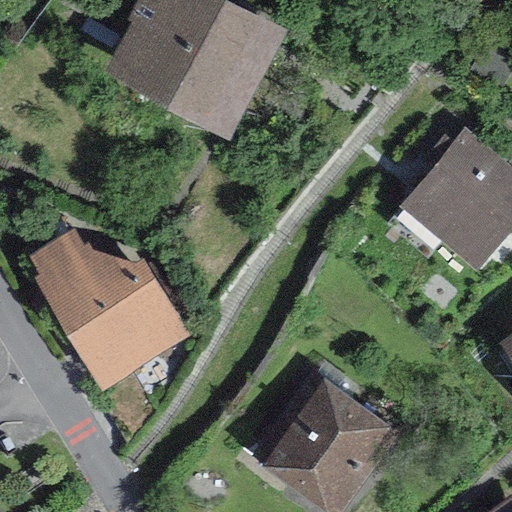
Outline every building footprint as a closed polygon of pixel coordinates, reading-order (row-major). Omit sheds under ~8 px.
[(136,0),(133,6),(137,9),(112,56),(238,124),(292,22),(250,0),(136,0)] [(484,260),(511,226),(511,154),(468,119),(405,196),(484,260)] [(88,237),(78,222),(35,247),(45,263),(41,265),(109,379),(150,354),(162,347),(195,327),(148,249),(142,252),(97,240),(93,234),(88,237)] [(404,423),(396,418),(399,413),(332,366),(328,371),(317,363),(258,447),(345,508),(404,423)] [(511,511),(511,493),(486,511),(511,511)]
